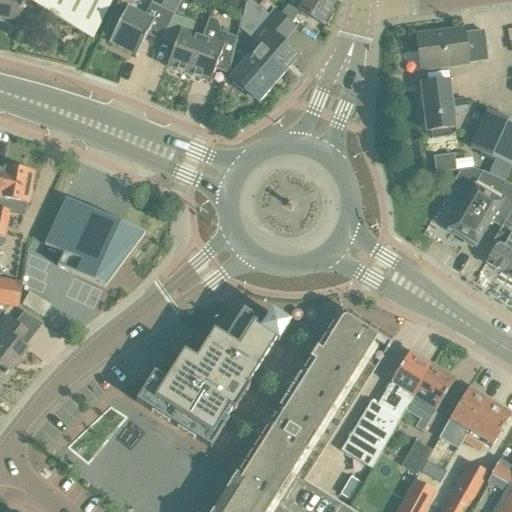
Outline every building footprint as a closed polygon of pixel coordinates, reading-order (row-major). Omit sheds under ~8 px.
[(0,0),(0,17),(19,22),(23,4),(4,0),(0,0)] [(127,7),(109,43),(136,56),(143,42),(147,34),(160,41),(160,40),(172,16),(171,16),(172,14),(178,0),(163,0),(160,7),(151,3),(145,16),(127,7)] [(239,0),(226,0),(224,5),(235,10),(239,0)] [(251,39),(247,43),(255,50),(230,80),(253,100),(293,53),(279,41),(294,24),(276,8),(269,16),(249,0),(246,0),(240,30),(251,39)] [(327,21),(334,10),(329,7),(333,0),(292,0),(290,3),(299,8),(298,9),(320,22),(322,18),(327,21)] [(164,67),(186,75),(200,38),(199,38),(188,34),(192,23),(172,16),(160,40),(172,45),(164,67)] [(200,38),(186,75),(207,83),(216,60),(218,61),(230,65),(236,38),(225,34),(219,32),(220,29),(216,21),(212,19),(209,18),(202,37),(200,36),(200,38)] [(463,28),(415,33),(419,69),(467,64),(463,28)] [(429,139),(451,136),(450,128),(453,128),(452,113),(465,111),(464,98),(450,100),(447,79),(418,82),(424,131),(428,130),(429,139)] [(511,122),(486,111),(469,148),(494,159),(488,173),(504,181),(510,166),(511,162),(511,122)] [(0,237),(5,238),(10,215),(24,217),(27,204),(29,204),(29,201),(31,199),(33,193),(31,190),(34,173),(32,172),(3,167),(0,181),(0,237)] [(469,191),(446,230),(473,245),(487,220),(499,200),(493,197),(502,182),(480,172),(473,184),(470,189),(469,191)] [(65,199),(44,245),(63,254),(57,267),(105,289),(144,235),(65,199)] [(511,225),(505,222),(504,221),(491,242),(494,244),(483,262),(511,279),(511,225)] [(0,278),(0,303),(16,307),(21,282),(0,278)] [(27,293),(20,305),(41,317),(48,306),(34,297),(27,293)] [(154,373),(135,402),(151,412),(169,423),(177,428),(194,440),(195,439),(210,449),(228,421),(226,419),(231,411),(233,412),(249,388),(247,386),(275,341),(277,342),(288,325),(271,314),(264,325),(243,311),(237,319),(230,331),(225,339),(213,332),(208,339),(207,338),(198,352),(200,353),(195,360),(183,353),(181,355),(167,378),(165,381),(154,373)] [(351,511),(304,482),(393,342),(346,312),(338,314),(236,476),(235,475),(224,491),(226,492),(213,511),(212,511),(211,511),(351,511)] [(0,381),(25,349),(19,344),(27,333),(5,316),(0,323),(0,381)] [(339,447),(342,449),(369,465),(403,411),(431,365),(407,350),(389,379),(389,378),(374,402),(369,398),(339,447)] [(452,378),(431,365),(403,411),(420,421),(415,428),(420,431),(452,378)] [(450,418),(439,440),(458,450),(461,443),(456,440),(475,410),(478,411),(486,399),(479,395),(481,392),(469,384),(467,387),(448,417),(450,418)] [(456,440),(461,443),(478,453),(484,444),(489,446),(509,414),(486,399),(478,411),(475,410),(456,440)] [(432,451),(428,449),(415,442),(401,467),(417,476),(419,472),(425,462),(432,451)] [(488,476),(467,511),(511,511),(511,467),(499,460),(490,477),(488,476)] [(425,462),(419,472),(439,483),(445,473),(425,462)] [(467,511),(488,476),(468,465),(441,511),(467,511)] [(360,484),(349,478),(339,495),(351,501),(360,484)] [(414,481),(396,511),(423,511),(434,492),(414,481)]
